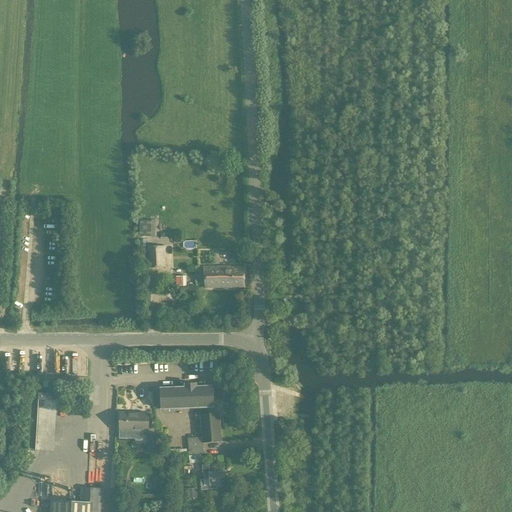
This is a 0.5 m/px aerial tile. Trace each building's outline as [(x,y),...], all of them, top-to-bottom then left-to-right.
[(155,237),(156,221),(140,220),(140,237),(155,237)] [(150,269),(166,268),(165,246),(148,248),(150,269)] [(227,267),(204,267),(205,288),(245,287),(244,267),(229,267),(227,267)] [(186,276),(175,276),(176,287),(186,286),(186,276)] [(186,388),(161,389),(162,409),(214,407),(213,386),(197,387),(197,384),(186,385),(186,388)] [(224,397),(236,396),(235,387),(223,388),(224,397)] [(203,437),(188,438),(190,456),(201,455),(205,455),(203,443),(222,442),(220,414),(205,415),(205,410),(196,411),(197,420),(201,420),(203,437)] [(149,431),(149,414),(120,413),(120,430),(149,431)] [(148,434),(148,446),(158,446),(159,434),(148,434)] [(201,455),(190,456),(191,463),(201,463),(201,455)] [(226,485),(225,472),(210,473),(209,464),(203,465),(204,479),(200,480),(201,491),(217,489),(217,486),(226,485)] [(123,484),(122,492),(130,493),(131,485),(123,484)] [(100,511),(102,489),(82,488),(81,502),(46,500),(46,506),(52,506),(51,511),(100,511)] [(188,499),(197,498),(196,489),(187,489),(188,499)]
